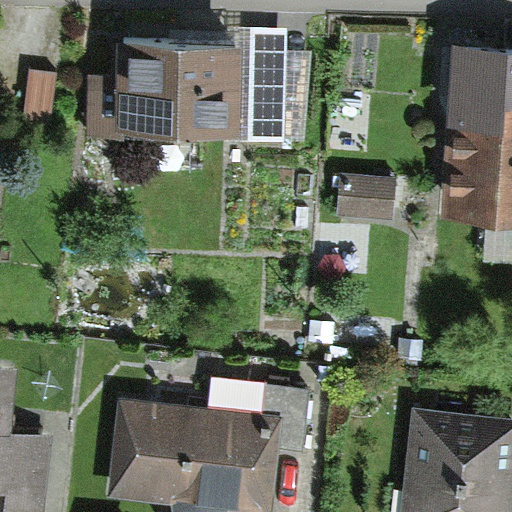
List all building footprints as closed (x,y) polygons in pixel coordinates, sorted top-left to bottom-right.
[(242,124),(242,41),(115,41),(115,124),(242,124)] [(511,52),(455,49),(444,217),(511,221),(511,52)] [(396,176),(343,172),(340,213),(393,217),(396,176)] [(13,358),(0,356),(0,500),(36,503),(41,438),(6,435),(13,358)] [(113,492),(262,502),(267,433),(299,435),(302,393),(259,390),(258,411),(119,401),(113,492)] [(511,511),(511,418),(414,408),(403,511),(511,511)]
